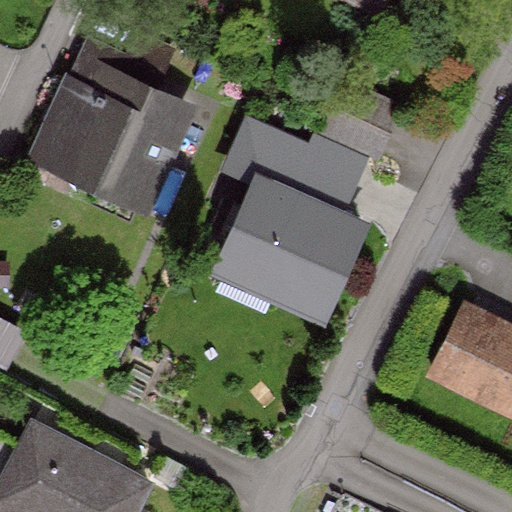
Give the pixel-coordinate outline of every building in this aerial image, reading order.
[(359,0),(375,9),(380,0),(359,0)] [(83,59),(50,132),(87,149),(79,167),(143,196),(184,105),(146,87),(166,51),(137,38),(120,76),(83,59)] [(345,81),(323,130),(375,153),(397,105),(345,81)] [(359,222),(284,189),(302,149),(249,125),(230,167),(234,169),(224,192),(248,202),(224,256),(282,281),(277,292),(320,311),(359,222)] [(511,339),(464,315),(440,363),(511,398),(511,339)] [(18,331),(0,321),(0,361),(2,363),(18,331)] [(33,424),(0,486),(0,507),(9,511),(129,511),(145,482),(33,424)]
